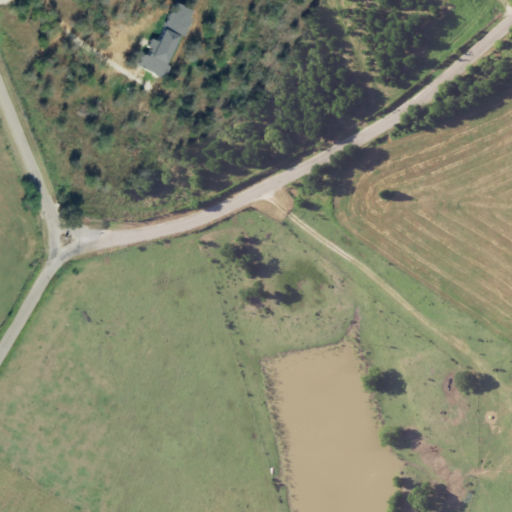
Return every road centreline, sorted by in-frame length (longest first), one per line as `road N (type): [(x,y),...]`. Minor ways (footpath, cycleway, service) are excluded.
road 1 (residential): [(63,247),(188,230),(398,115),(511,21)]
road 2 (residential): [(63,247),(0,85)]
road 3 (residential): [(0,353),(63,247)]
